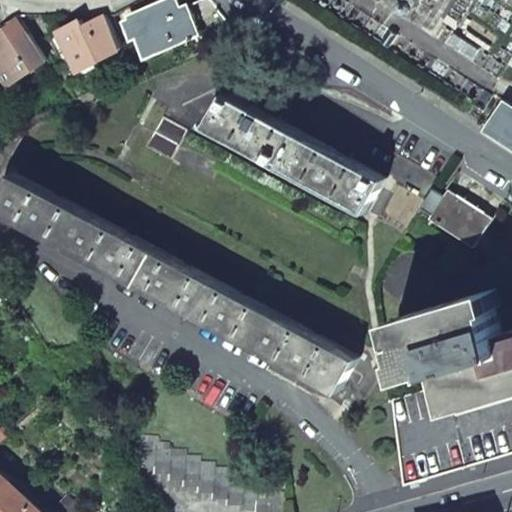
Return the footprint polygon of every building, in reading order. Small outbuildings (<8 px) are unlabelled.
[(179,0),(166,0),(132,15),(149,56),(202,33),(190,3),(182,6),(179,0)] [(0,5),(0,32),(0,33),(9,27),(18,40),(30,33),(16,14),(10,14),(7,14),(1,5),(0,5)] [(91,14),(84,18),(88,25),(108,16),(108,15),(91,14)] [(81,20),(61,30),(83,69),(124,48),(108,16),(88,25),(84,18),(81,20)] [(49,59),(30,33),(18,40),(9,27),(0,33),(0,64),(14,83),(49,59)] [(229,91),(211,124),(371,210),(388,178),(378,172),(351,158),(353,153),(340,146),(338,150),(279,118),(281,114),(268,106),(265,111),(229,91)] [(499,137),(511,145),(511,105),(505,101),(487,129),(499,137)] [(165,116),(155,132),(181,146),(181,144),(188,129),(165,116)] [(0,170),(3,171),(24,135),(21,129),(0,139),(0,170)] [(181,146),(174,159),(211,179),(220,164),(181,144),(181,146)] [(16,172),(0,200),(0,205),(342,390),(360,357),(16,172)] [(435,188),(422,206),(435,213),(433,217),(478,246),(495,217),(451,189),(447,195),(444,193),(435,188)] [(394,398),(407,484),(511,453),(511,329),(503,332),(496,308),(501,306),(495,288),(398,316),(409,354),(406,355),(411,374),(442,365),(447,383),(394,398)] [(0,431),(0,436),(3,439),(11,433),(13,431),(9,425),(0,431)] [(142,435),(140,466),(154,466),(156,473),(169,473),(169,479),(183,479),(183,485),(198,485),(198,492),(212,491),(212,498),(227,498),(227,505),(241,504),(242,511),(256,511),(255,511),(285,511),(285,492),(272,492),(272,486),(258,486),(258,479),(244,479),(244,473),(229,473),(229,467),(215,467),(215,461),(201,461),(201,455),(186,454),(186,449),(172,448),(172,442),(158,442),(158,436),(142,435)] [(0,470),(0,511),(44,511),(26,494),(0,470)] [(68,494),(54,509),(56,511),(76,511),(81,507),(68,494)]
